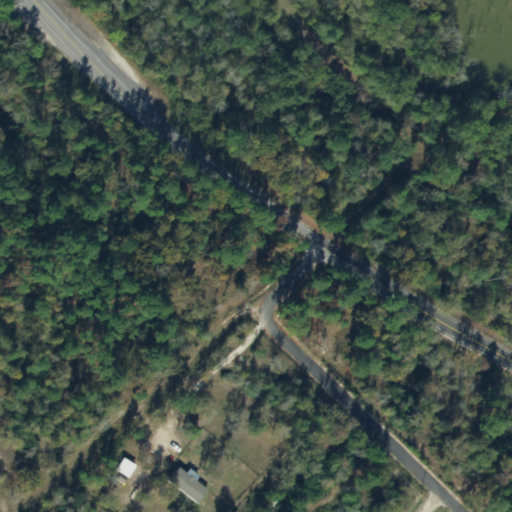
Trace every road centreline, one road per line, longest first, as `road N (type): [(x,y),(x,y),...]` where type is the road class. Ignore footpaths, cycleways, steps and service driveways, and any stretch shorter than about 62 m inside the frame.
road 1 (secondary): [(33,0),(126,98),(245,196),(511,362)]
road 2 (residential): [(272,336),(465,511)]
